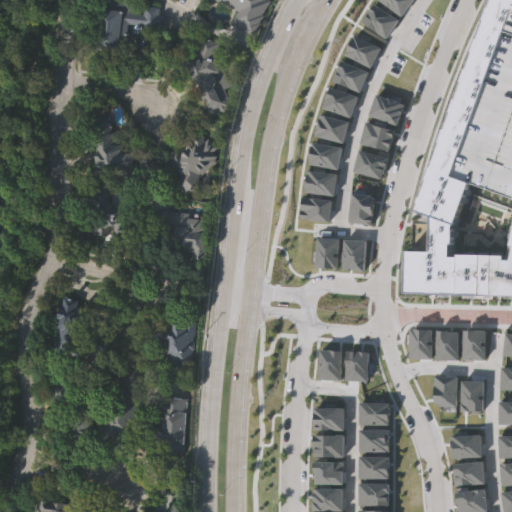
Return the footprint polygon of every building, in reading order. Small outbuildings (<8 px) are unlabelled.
[(130,49),(100,48),(102,7),(110,7),(110,0),(123,0),(137,1),(136,12),(146,13),(146,5),(162,6),(162,14),(166,15),(166,28),(151,28),(151,23),(131,22),(130,49)] [(231,22),(239,9),(225,0),(223,0),(223,1),(221,0),(271,0),(263,13),(265,14),(253,33),(240,24),(238,26),(231,22)] [(511,0),(511,295),(409,292),(409,281),(406,282),(407,249),(431,250),(432,215),(416,209),(418,204),(417,203),(419,195),(421,195),(426,181),(425,180),(431,165),(432,165),(440,143),(439,142),(444,127),(445,128),(451,113),(450,112),(455,97),(456,98),(466,67),(467,67),(473,52),(472,52),(477,37),(478,37),(484,21),(483,20),(488,6),(490,7),(491,0),(511,0)] [(232,101),(228,103),(231,109),(224,112),(223,109),(213,114),(190,64),(185,62),(190,50),(198,54),(205,35),(221,42),(215,55),(220,67),(225,65),(233,85),(227,88),(232,101)] [(112,130),(115,131),(115,135),(118,136),(130,148),(139,149),(138,176),(96,175),(98,115),(113,115),(112,130)] [(201,171),(199,189),(174,186),(175,175),(180,176),(181,170),(169,156),(171,154),(169,151),(177,145),(178,147),(180,145),(183,148),(195,139),(195,130),(206,131),(205,140),(211,135),(220,145),(214,150),(221,158),(203,174),(201,171)] [(129,234),(115,233),(116,224),(111,223),(110,233),(94,231),(97,217),(103,218),(104,212),(94,211),(98,182),(112,184),(110,198),(115,199),(115,204),(120,205),(120,197),(123,198),(124,184),(135,185),(129,234)] [(211,218),(206,255),(195,254),(196,250),(189,249),(190,243),(182,242),(182,237),(173,235),(173,230),(164,229),(164,225),(157,224),(160,207),(191,212),(190,215),(211,218)] [(107,353),(87,349),(86,355),(55,349),(65,296),(80,298),(78,305),(89,306),(86,319),(90,320),(88,333),(110,337),(107,353)] [(192,367),(147,362),(149,348),(158,349),(158,347),(168,348),(169,338),(155,336),(156,327),(163,328),(164,324),(175,326),(176,320),(188,321),(188,318),(197,319),(195,340),(197,340),(196,347),(194,347),(192,367)] [(96,402),(92,437),(59,433),(61,418),(71,419),(73,404),(66,403),(66,401),(56,400),(58,382),(79,384),(77,400),(96,402)] [(99,436),(101,410),(112,411),(113,402),(121,402),(122,390),(136,391),(135,396),(142,397),(138,431),(122,429),(121,433),(111,432),(110,437),(99,436)] [(151,396),(188,399),(184,453),(166,452),(166,447),(157,446),(157,437),(148,437),(151,396)] [(315,406),(345,407),(344,429),(315,428),(315,406)] [(315,461),(345,461),(345,483),(315,483),(315,461)] [(314,489),(344,489),(344,511),(314,511),(314,489)] [(72,511),(32,511),(40,497),(74,501),(72,511)]
